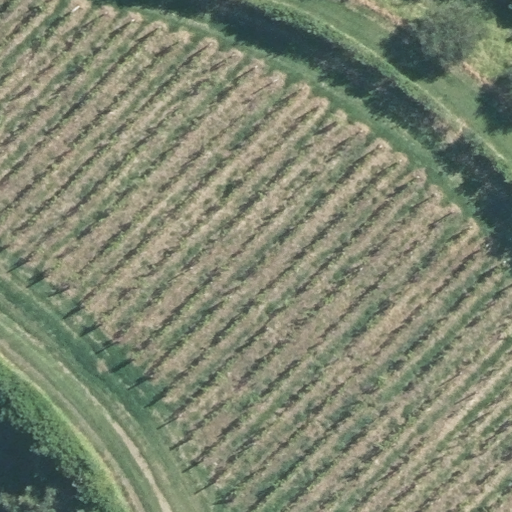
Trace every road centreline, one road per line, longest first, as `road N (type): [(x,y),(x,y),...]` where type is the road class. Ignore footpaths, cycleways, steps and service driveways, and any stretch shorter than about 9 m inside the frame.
road 1 (track): [(511,157),(373,36),(285,0)]
road 2 (track): [(0,341),(98,421),(140,511)]
